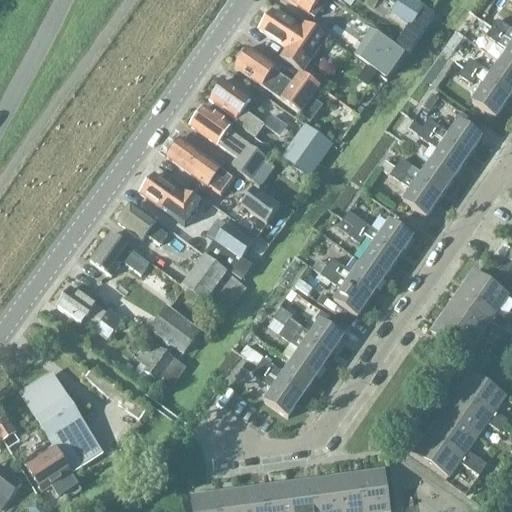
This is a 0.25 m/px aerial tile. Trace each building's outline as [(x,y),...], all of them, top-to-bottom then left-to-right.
[(284,0),(313,20),(327,0),(326,0),(284,0)] [(410,28),(423,9),(409,0),(398,0),(389,14),(410,28)] [(303,24),(299,31),(271,12),(257,32),(286,51),(280,60),(302,75),(326,40),(303,24)] [(491,30),(511,45),(511,32),(497,22),(491,30)] [(499,65),(511,74),(511,45),(491,30),(485,39),(507,53),(499,65)] [(362,47),(354,58),(384,79),(402,53),(378,36),(367,51),(362,47)] [(320,90),(300,75),(287,92),(279,86),(280,85),(269,77),(274,69),(247,49),(233,69),(260,88),(261,88),(272,96),(280,102),(279,103),(299,118),(320,90)] [(508,101),(511,94),(511,74),(499,65),(492,75),(469,61),(463,70),(475,78),(485,85),(508,101)] [(470,86),(475,78),(463,70),(458,78),(470,86)] [(254,140),(263,127),(242,112),(249,102),(222,82),(208,102),(235,121),(232,124),(254,140)] [(494,121),(508,101),(485,85),(471,105),(494,121)] [(264,160),(247,148),(247,147),(227,133),(230,128),(203,109),(189,128),(216,148),(216,147),(236,161),(230,169),(249,182),(264,160)] [(428,121),(422,130),(466,161),(480,141),(472,135),(477,127),(459,115),(453,123),(457,125),(449,136),(428,121)] [(308,178),(330,147),(304,128),(281,159),(308,178)] [(429,165),(452,181),(466,161),(422,130),(416,139),(437,153),(429,165)] [(180,140),(166,159),(206,189),(221,170),(180,140)] [(416,185),(439,201),(452,181),(429,165),(422,175),(400,161),(394,169),(393,171),(416,185)] [(384,163),(379,171),(389,178),(411,192),(402,205),(424,221),(439,201),(416,185),(393,171),(394,169),(384,163)] [(153,176),(139,196),(163,214),(181,228),(198,204),(180,191),(177,194),(153,176)] [(239,208),(243,210),(265,227),(277,210),(251,192),(239,208)] [(158,248),(166,237),(153,228),(155,225),(131,207),(117,225),(141,243),(145,238),(158,248)] [(342,222),(365,238),(371,230),(348,213),(342,222)] [(365,238),(342,222),(336,230),(359,247),(365,238)] [(374,245),(397,261),(411,241),(388,225),(374,245)] [(231,274),(251,246),(225,227),(205,256),(231,274)] [(148,267),(135,257),(128,253),(129,251),(109,236),(89,264),(109,279),(120,264),(139,278),(148,267)] [(178,272),(185,249),(173,245),(166,268),(178,272)] [(360,265),(383,281),(397,261),(374,245),(360,265)] [(244,289),(226,275),(193,251),(188,258),(198,265),(180,289),(221,319),(244,289)] [(511,266),(511,253),(498,273),(504,278),(511,266)] [(369,300),(383,281),(360,265),(352,276),(331,260),(325,268),(325,269),(346,284),(369,300)] [(325,269),(325,268),(317,263),(311,273),(319,278),(341,292),(333,304),(321,296),(316,305),(341,321),(346,314),(355,321),(369,300),(346,284),(325,269)] [(147,304),(159,280),(144,272),(132,296),(147,304)] [(459,294),(505,326),(509,321),(495,311),(505,297),(473,274),(459,294)] [(108,311),(105,316),(70,290),(56,310),(81,328),(82,326),(92,333),(99,323),(115,334),(123,322),(108,311)] [(501,332),(505,326),(459,294),(445,314),(478,337),(487,323),(501,332)] [(182,355),(198,332),(166,309),(150,331),(182,355)] [(280,310),(272,321),(328,361),(342,340),(333,334),(338,326),(320,314),(314,322),(318,325),(311,336),(289,321),(292,318),(280,310)] [(468,351),(478,337),(445,314),(431,334),(477,366),(481,360),(468,351)] [(291,365),(314,381),(328,361),(305,345),(284,330),(278,338),(299,353),(291,365)] [(185,370),(183,368),(150,342),(135,361),(146,370),(137,382),(153,395),(160,386),(167,392),(185,370)] [(262,361),(256,370),(277,384),(300,400),(314,381),(291,365),(283,376),(262,361)] [(286,420),(300,400),(277,384),(256,370),(250,378),(272,392),(263,404),(286,420)] [(456,396),(502,429),(506,423),(492,414),(502,399),(470,376),(456,396)] [(52,449),(69,476),(100,456),(52,380),(22,399),(52,449)] [(498,434),(502,429),(456,396),(442,416),(475,439),(484,425),(498,434)] [(465,453),(475,439),(442,416),(428,436),(481,473),(485,467),(465,453)] [(477,478),(481,473),(428,436),(414,456),(447,479),(457,464),(477,478)] [(40,494),(69,476),(52,449),(24,467),(40,494)] [(0,498),(7,504),(20,486),(0,470),(0,498)] [(358,477),(362,511),(387,511),(382,474),(358,477)] [(362,511),(358,477),(334,481),(338,511),(362,511)] [(338,511),(334,481),(310,484),(314,511),(338,511)] [(314,511),(310,484),(287,487),(289,511),(314,511)] [(289,511),(287,487),(263,490),(265,511),(289,511)] [(265,511),(263,490),(239,494),(241,511),(265,511)] [(215,497),(217,511),(241,511),(239,494),(215,497)] [(217,511),(215,497),(191,500),(192,511),(217,511)]
